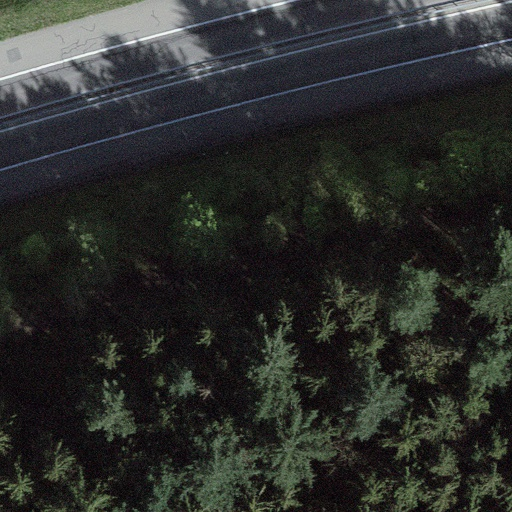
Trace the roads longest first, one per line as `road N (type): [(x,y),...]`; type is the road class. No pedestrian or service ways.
road 1 (trunk): [(0,160),(511,27)]
road 2 (track): [(511,238),(0,352)]
road 3 (trunk): [(401,0),(0,106)]
